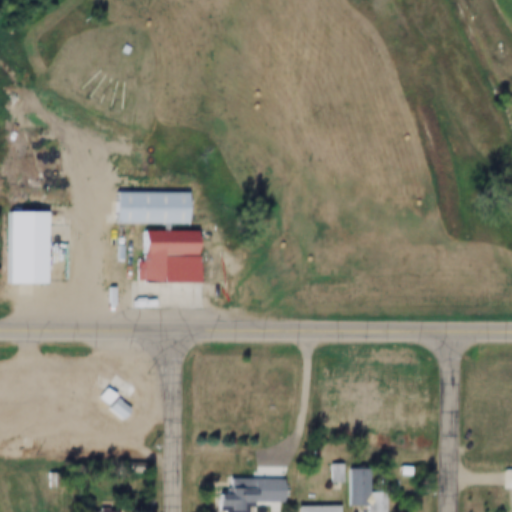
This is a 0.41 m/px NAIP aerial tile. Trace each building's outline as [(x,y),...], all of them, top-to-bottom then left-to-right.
[(110,52),(113,47),(119,50),(116,55),(110,52)] [(172,195),(172,227),(100,227),(100,195),(172,195)] [(0,216),(29,216),(29,287),(0,287),(0,216)] [(128,232),(183,232),(183,287),(128,287),(128,232)] [(76,385),(75,381),(73,379),(69,379),(66,381),(65,385),(66,388),(69,390),(73,390),(75,388),(76,385)] [(88,384),(87,381),(84,379),(81,379),(78,381),(77,384),(78,388),(81,390),(84,390),(87,388),(88,384)] [(26,386),(25,382),(23,380),(19,380),(17,382),(16,386),(17,389),(19,391),(23,391),(25,389),(26,386)] [(39,385),(38,382),(35,380),(32,380),(29,382),(28,385),(29,388),(32,390),(35,390),(38,388),(39,385)] [(51,385),(50,382),(48,380),(44,380),(42,382),(41,385),(42,388),(44,390),(48,390),(50,388),(51,385)] [(64,385),(63,382),(60,380),(57,380),(54,382),(53,385),(54,388),(57,390),(60,390),(63,388),(64,385)] [(14,386),(13,383),(10,381),(6,381),(4,383),(3,386),(4,389),(6,391),(10,391),(13,389),(14,386)] [(94,389),(119,410),(110,421),(96,410),(98,407),(87,398),(94,389)] [(253,431),(273,431),(273,446),(253,446),(253,431)] [(75,445),(74,441),(70,439),(67,439),(63,441),(62,445),(63,449),(67,451),(70,451),(74,449),(75,445)] [(89,445),(88,442),(85,439),(81,439),(78,442),(76,445),(78,449),(81,451),(85,451),(88,449),(89,445)] [(24,446),(23,443),(21,441),(18,441),(16,443),(15,446),(16,449),(18,450),(21,450),(23,449),(24,446)] [(35,447),(34,444),(32,442),(28,442),(26,444),(25,447),(26,450),(28,452),(32,452),(34,450),(35,447)] [(340,487),(340,464),(328,464),(328,487),(340,487)] [(318,466),(332,466),(332,484),(318,484),(318,466)] [(500,511),(500,472),(511,472),(511,511),(500,511)] [(218,479),(241,479),(241,508),(233,508),(233,511),(213,511),(205,511),(205,496),(213,496),(213,490),(218,490),(218,479)] [(382,511),(382,492),(369,492),(369,511),(382,511)] [(356,511),(356,494),(373,494),(373,511),(356,511)]
